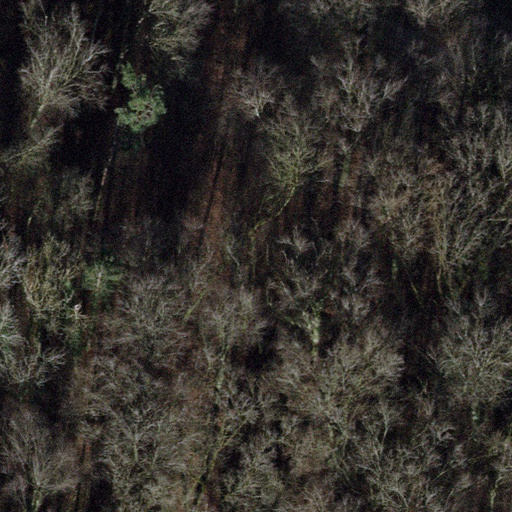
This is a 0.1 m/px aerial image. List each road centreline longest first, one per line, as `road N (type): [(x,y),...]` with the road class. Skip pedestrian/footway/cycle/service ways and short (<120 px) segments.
road 1 (track): [(184,511),(0,424)]
road 2 (track): [(511,96),(332,0)]
